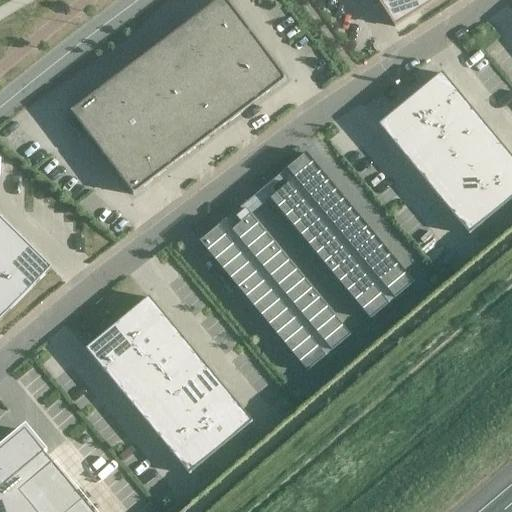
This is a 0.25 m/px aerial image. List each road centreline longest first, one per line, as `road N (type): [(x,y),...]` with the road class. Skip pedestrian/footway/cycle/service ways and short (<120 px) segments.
road 1 (residential): [(482,0),(28,338),(0,367)]
road 2 (unclassified): [(0,107),(140,0)]
